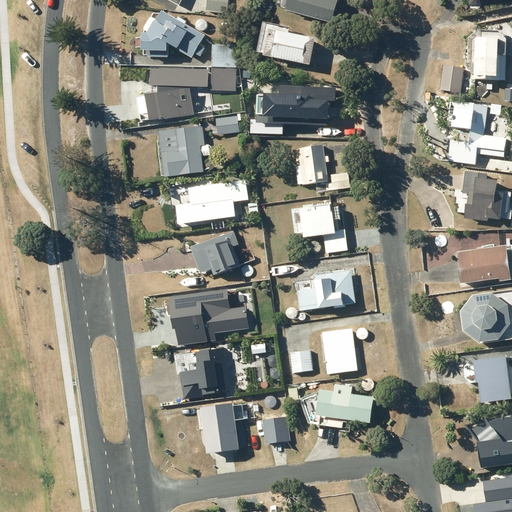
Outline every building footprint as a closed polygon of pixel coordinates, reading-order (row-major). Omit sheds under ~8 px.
[(206,0),(205,9),(226,12),(227,0),(206,0)] [(282,0),(281,2),(286,4),(285,7),(332,20),(337,0),(282,0)] [(141,37),(136,37),(136,53),(143,53),(143,58),(164,58),(164,46),(172,51),(172,49),(189,58),(192,54),(197,57),(201,49),(196,46),(197,44),(201,37),(198,35),(159,12),(155,18),(149,15),(142,28),(145,29),(142,34),(141,37)] [(262,51),(309,61),(315,34),(268,24),(262,51)] [(471,74),(471,80),(503,80),(503,58),(493,58),(493,40),(472,40),(471,63),(471,74)] [(212,42),(211,65),(236,65),(237,43),(212,42)] [(251,57),(249,64),(260,66),(261,59),(251,57)] [(211,65),(211,87),(236,88),(236,65),(211,65)] [(465,67),(444,65),(442,90),(463,93),(465,67)] [(139,109),(164,113),(165,106),(196,110),(201,75),(172,70),(171,77),(169,77),(166,97),(142,93),(139,109)] [(267,117),(324,120),(325,115),(330,115),(331,102),(325,102),(326,96),(334,97),(335,85),(282,82),(282,90),(269,89),(267,117)] [(451,122),(470,125),(468,140),(450,137),(447,158),(475,162),(476,151),(503,155),(506,136),(483,133),(487,104),(473,102),(473,107),(454,104),(451,122)] [(240,113),(237,113),(237,114),(216,116),(218,133),(238,131),(237,119),(241,119),(240,113)] [(262,129),(281,129),(281,119),(262,119),(262,129)] [(200,144),(204,143),(202,124),(158,129),(163,174),(202,169),(200,144)] [(299,157),(300,164),(296,164),(298,182),(325,179),(326,189),(350,186),(348,171),(330,172),(331,181),(327,181),(325,161),(328,161),(327,154),(324,155),(323,143),(298,146),(298,148),(295,149),(296,158),(299,157)] [(464,215),(485,218),(486,214),(499,216),(502,194),(494,193),(496,177),(486,175),(487,171),(464,169),(461,191),(467,192),(464,215)] [(187,185),(189,201),(175,203),(177,221),(235,214),(233,200),(248,198),(245,178),(204,183),(203,177),(192,179),(192,184),(187,185)] [(257,202),(250,203),(251,213),(258,212),(257,202)] [(321,237),(323,254),(339,252),(345,251),(342,230),(329,232),(325,206),(308,209),(309,212),(296,213),(299,238),(299,240),(317,238),(321,237)] [(239,263),(232,244),(238,242),(233,228),(190,245),(200,270),(211,266),(214,273),(239,263)] [(511,250),(511,242),(456,248),(460,279),(499,275),(499,278),(511,277),(511,250)] [(316,287),(297,289),(299,308),(335,305),(335,306),(344,306),(343,302),(354,301),(353,289),(356,288),(354,267),(344,268),(344,269),(314,272),(316,287)] [(511,287),(472,293),(461,308),(463,327),(481,340),(511,336),(511,287)] [(185,303),(178,304),(180,327),(186,327),(187,340),(214,339),(212,307),(219,307),(218,296),(212,297),(212,293),(184,295),(185,303)] [(253,310),(232,312),(234,334),(255,332),(253,310)] [(322,330),(327,372),(362,367),(359,347),(355,347),(352,326),(322,330)] [(196,360),(189,361),(189,362),(181,363),(182,369),(179,370),(183,396),(240,388),(234,345),(195,350),(196,360)] [(290,351),(292,371),(313,368),(311,348),(290,351)] [(465,361),(463,368),(464,375),(468,381),(472,380),(472,379),(476,378),(478,378),(481,399),(511,395),(511,354),(506,355),(505,353),(473,357),(473,360),(465,361)] [(296,386),(288,387),(289,400),(298,399),(296,386)] [(317,393),(302,398),(309,419),(342,425),(345,421),(345,416),(369,419),(373,394),(319,386),(317,393)] [(201,411),(196,411),(197,423),(202,422),(206,451),(238,447),(238,445),(246,444),(243,418),(246,417),(245,409),(243,410),(242,402),(233,403),(232,399),(200,404),(201,411)] [(471,431),(477,439),(474,442),(483,453),(484,465),(511,460),(511,409),(487,417),(485,415),(479,420),(475,414),(465,422),(471,430),(471,431)] [(262,418),(265,442),(289,440),(287,416),(262,418)] [(511,511),(511,483),(497,482),(493,511),(511,511)]
